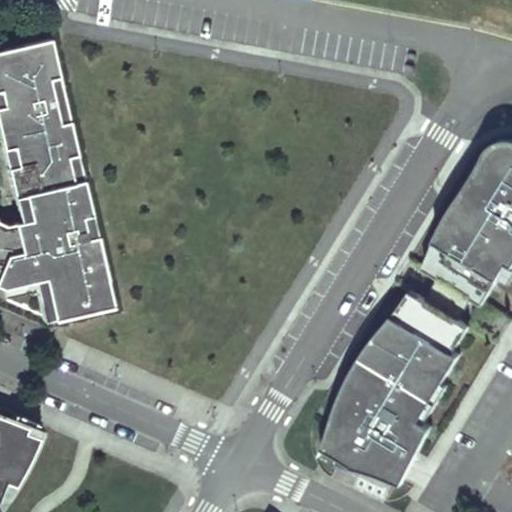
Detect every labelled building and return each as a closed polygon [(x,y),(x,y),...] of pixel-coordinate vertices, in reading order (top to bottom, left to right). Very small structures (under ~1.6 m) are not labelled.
[(78,154),(70,120),(60,122),(50,78),(59,76),(50,38),(0,49),(0,89),(2,89),(6,105),(0,106),(0,132),(4,149),(14,146),(18,165),(8,168),(15,196),(25,194),(31,218),(27,219),(30,229),(19,231),(16,222),(7,224),(0,221),(0,286),(3,288),(35,281),(45,279),(54,317),(55,319),(113,305),(97,234),(87,236),(82,216),(92,214),(83,178),(74,181),(68,156),(78,154)] [(70,120),(59,76),(50,78),(60,122),(70,120)] [(492,146),(445,224),(426,266),(442,276),(475,297),(484,303),(500,278),(511,285),(511,283),(511,138),(509,138),(500,140),(492,146)] [(18,165),(14,146),(4,149),(8,168),(18,165)] [(83,178),(78,154),(68,156),(74,181),(83,178)] [(31,218),(25,194),(15,196),(21,221),(16,222),(19,231),(30,229),(27,219),(31,218)] [(97,234),(92,214),(82,216),(87,236),(97,234)] [(475,297),(442,276),(428,300),(461,320),(475,297)] [(54,317),(45,279),(35,281),(44,320),(54,317)] [(433,427),(426,423),(449,386),(444,383),(461,356),(455,352),(471,326),(461,320),(428,300),(414,291),(374,341),(352,377),(349,384),(326,448),(404,484),(433,427)] [(0,510),(1,510),(0,508),(0,489),(3,480),(13,484),(16,480),(18,477),(20,473),(21,471),(24,464),(28,458),(31,450),(34,445),(35,443),(37,436),(23,431),(26,425),(0,415),(0,510)] [(40,431),(26,425),(23,431),(37,436),(40,431)] [(0,503),(13,484),(3,480),(0,489),(0,503)]
